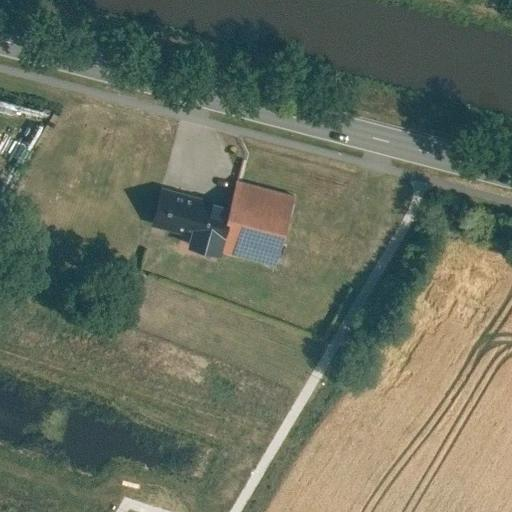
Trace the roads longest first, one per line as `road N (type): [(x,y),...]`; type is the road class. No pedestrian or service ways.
road 1 (primary): [(0,38),(435,153)]
road 2 (residential): [(238,511),(435,153)]
